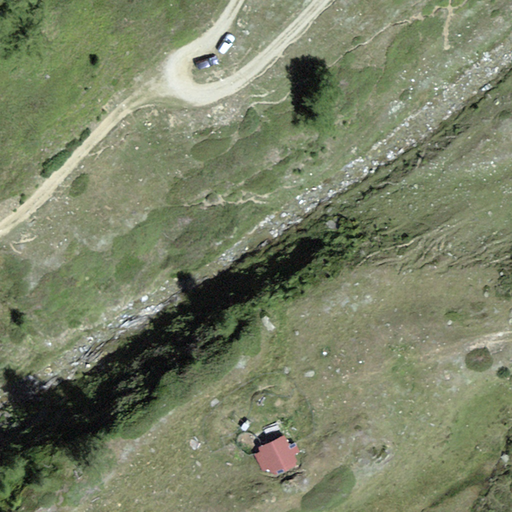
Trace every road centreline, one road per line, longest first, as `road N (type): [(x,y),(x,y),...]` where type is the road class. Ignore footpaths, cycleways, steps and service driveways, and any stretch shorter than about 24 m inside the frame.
road 1 (track): [(0,229),(135,97),(177,84)]
road 2 (track): [(322,0),(234,81),(201,95),(177,84)]
